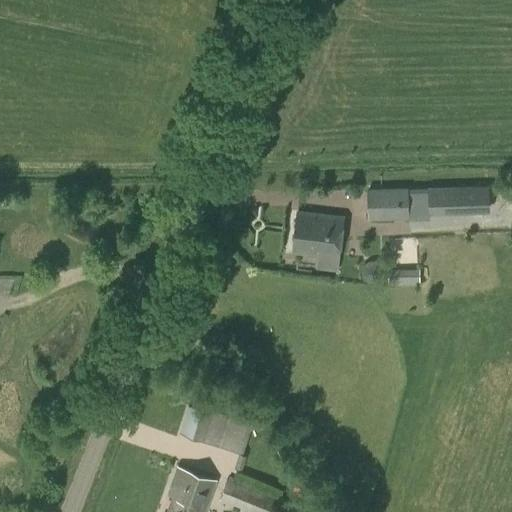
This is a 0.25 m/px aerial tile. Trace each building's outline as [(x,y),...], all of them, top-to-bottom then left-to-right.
[(425,207),(482,209),(483,187),(426,184),(425,207)] [(371,217),(409,217),(410,189),(371,188),(371,217)] [(238,190),(238,203),(255,203),(255,190),(238,190)] [(286,206),(286,191),(268,191),(268,206),(286,206)] [(336,269),(338,258),(343,217),(297,212),(292,253),(318,256),(317,267),(336,269)] [(400,238),(400,255),(418,255),(419,238),(400,238)] [(395,273),(396,285),(420,284),(420,272),(395,273)] [(242,454),(252,426),(188,406),(180,434),(242,454)] [(168,494),(173,496),(167,511),(203,511),(215,480),(178,468),(168,494)] [(219,499),(250,511),(271,511),(277,499),(227,479),(219,499)]
